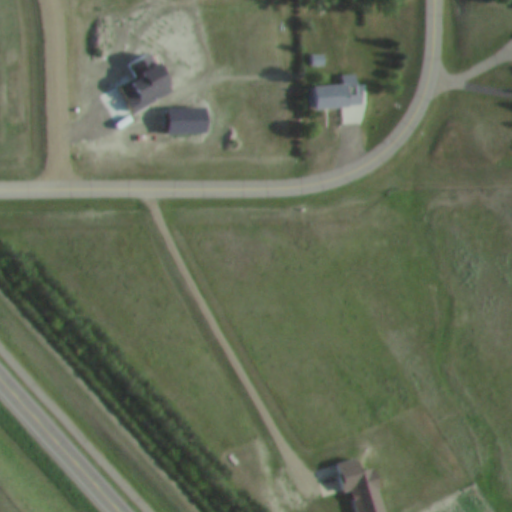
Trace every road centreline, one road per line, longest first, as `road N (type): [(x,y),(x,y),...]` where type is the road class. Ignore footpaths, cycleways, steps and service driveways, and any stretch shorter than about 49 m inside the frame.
road 1 (residential): [(0,191),(316,186),(365,170),(410,123),(429,82),(433,0)]
road 2 (secondary): [(118,511),(0,380)]
